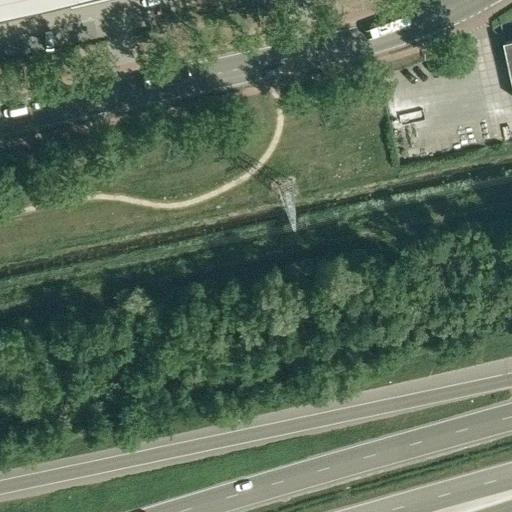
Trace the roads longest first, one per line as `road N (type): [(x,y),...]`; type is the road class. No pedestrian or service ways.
road 1 (track): [(511,181),(0,294)]
road 2 (trunk): [(511,379),(0,490)]
road 3 (tertiary): [(0,121),(365,42),(467,0)]
road 4 (trunk): [(511,416),(184,511)]
road 5 (trunk): [(386,511),(511,477)]
